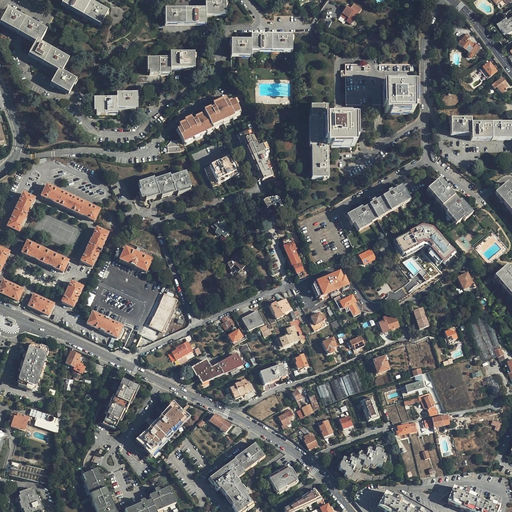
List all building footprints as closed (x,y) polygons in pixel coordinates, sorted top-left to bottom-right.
[(107,12),(85,0),(60,0),(63,1),(61,6),(99,27),(107,12)] [(225,17),(225,0),(205,1),(205,9),(164,9),(164,24),(205,24),(205,18),(225,17)] [(346,7),(341,14),(353,21),(361,10),(361,9),(351,3),(348,8),(346,7)] [(68,60),(39,44),(46,31),(7,10),(0,23),(36,42),(29,55),(58,71),(51,83),(69,93),(76,82),(61,74),(68,60)] [(511,16),(508,19),(507,16),(503,19),(503,20),(500,23),(502,28),(504,27),(507,32),(511,29),(511,16)] [(479,49),(475,45),(474,46),(466,40),(469,37),(466,34),(457,45),(468,55),(467,56),(468,58),(469,59),(471,58),(479,49)] [(508,40),(504,34),(498,38),(502,44),(508,40)] [(291,53),(291,36),(250,36),(250,41),(230,41),(230,58),(250,58),(250,53),(291,53)] [(194,68),(194,53),(170,54),(170,59),(149,59),(149,76),(170,75),(170,68),(194,68)] [(496,72),(488,63),(484,66),(483,65),(482,66),(481,66),(481,67),(489,78),(496,73),(496,72)] [(413,113),(412,65),(345,65),(345,106),(384,106),(384,113),(413,113)] [(507,88),(504,84),(505,83),(501,78),(493,85),(501,95),(505,91),(504,90),(507,88)] [(137,110),(137,93),(117,93),(117,98),(96,99),(96,115),(117,115),(117,110),(137,110)] [(211,128),(210,126),(234,115),(233,114),(240,110),(235,98),(228,102),(227,99),(224,100),(223,98),(213,103),(214,104),(201,110),(202,113),(190,119),(189,118),(182,121),(183,123),(177,125),(178,127),(175,129),(180,138),(169,143),(163,148),(164,154),(178,151),(185,148),(182,142),(211,128)] [(354,146),(354,118),(327,118),(327,107),(310,107),(310,179),(327,179),(327,147),(354,146)] [(510,141),(510,126),(468,126),(468,120),(449,120),(449,135),(469,135),(469,140),(510,141)] [(251,130),(239,134),(256,175),(258,179),(259,178),(260,180),(261,181),(272,176),(270,170),(271,169),(269,163),(267,164),(266,160),(267,159),(267,158),(268,158),(267,155),(268,154),(267,151),(268,151),(266,148),(267,147),(266,144),(258,147),(257,146),(256,146),(255,144),(256,143),(251,130)] [(256,175),(239,134),(236,135),(254,176),(256,175)] [(227,175),(237,171),(230,156),(204,169),(210,183),(221,178),(223,181),(228,179),(227,175)] [(191,188),(186,173),(171,178),(170,176),(155,181),(154,179),(138,184),(141,191),(139,192),(142,200),(146,199),(146,201),(162,196),(162,198),(177,193),(178,195),(191,191),(190,188),(191,188)] [(221,178),(210,183),(212,187),(223,181),(221,178)] [(442,207),(455,199),(450,192),(451,191),(448,187),(446,188),(444,185),(439,180),(428,190),(442,207)] [(266,183),(267,191),(274,190),(273,182),(266,183)] [(99,211),(74,199),(73,200),(70,199),(70,198),(46,186),(40,197),(45,199),(46,199),(53,202),(53,203),(81,217),(82,216),(89,219),(88,220),(93,222),(99,211)] [(511,192),(506,186),(494,196),(511,215),(511,192)] [(391,195),(390,193),(387,195),(388,197),(378,202),(374,204),(373,202),(369,204),(370,206),(362,210),(361,209),(345,218),(349,224),(351,223),(354,229),(367,222),(367,221),(406,200),(400,190),(394,193),(391,195)] [(426,191),(440,208),(442,207),(428,190),(426,191)] [(20,227),(23,221),(24,221),(28,212),(28,211),(31,205),(34,200),(22,194),(7,228),(18,233),(21,228),(20,227)] [(278,202),(277,197),(274,198),(272,194),(269,195),(272,204),(278,202)] [(511,215),(494,196),(493,198),(511,217),(511,215)] [(456,201),(455,199),(442,207),(448,214),(457,225),(462,221),(464,223),(467,220),(465,218),(470,214),(461,202),(459,204),(456,201)] [(407,202),(406,200),(367,221),(367,222),(368,223),(407,202)] [(457,225),(448,214),(446,215),(446,216),(455,227),(457,225)] [(214,232),(223,239),(226,235),(226,234),(229,231),(223,220),(218,223),(217,222),(210,226),(215,230),(214,232)] [(369,224),(368,223),(367,222),(354,229),(355,231),(369,224)] [(411,230),(395,239),(405,253),(423,243),(430,244),(443,260),(456,251),(432,225),(422,223),(411,230)] [(99,252),(107,234),(96,229),(93,234),(94,234),(91,241),(90,241),(85,250),(86,251),(83,257),(82,257),(80,262),(91,267),(99,252)] [(298,279),(309,274),(306,268),(302,270),(294,251),(297,250),(291,237),(282,241),(285,246),(284,247),(295,274),(296,274),(298,278),(298,279)] [(67,262),(27,242),(22,253),(30,258),(31,257),(38,260),(38,261),(46,265),(47,265),(53,268),(53,269),(62,273),(67,262)] [(391,252),(387,244),(379,249),(384,256),(391,252)] [(145,273),(151,260),(124,248),(119,260),(145,273)] [(0,269),(8,254),(0,249),(0,269)] [(359,255),(364,265),(375,259),(370,250),(359,255)] [(235,271),(234,272),(237,274),(244,266),(243,264),(244,262),(236,254),(230,260),(231,261),(226,263),(230,269),(231,267),(235,271)] [(511,273),(508,269),(497,279),(511,297),(511,273)] [(340,272),(316,282),(322,298),(349,286),(345,277),(342,278),(340,272)] [(473,285),(467,273),(457,278),(462,290),(463,290),(465,295),(474,290),(472,286),(473,285)] [(511,297),(497,279),(495,280),(511,299),(511,297)] [(17,302),(23,290),(14,286),(13,287),(11,286),(11,285),(2,281),(0,286),(0,293),(17,301),(17,302)] [(78,297),(82,288),(71,283),(61,303),(72,308),(74,304),(76,299),(75,299),(76,296),(78,297)] [(248,284),(242,287),(244,293),(251,289),(248,284)] [(353,293),(339,300),(343,308),(348,307),(354,317),(361,313),(355,303),(357,301),(353,293)] [(161,333),(177,301),(164,294),(159,303),(162,304),(155,319),(153,318),(148,327),(161,333)] [(48,316),(53,305),(45,301),(44,302),(41,301),(42,300),(33,295),(28,306),(48,316)] [(269,305),(276,320),(283,316),(281,314),(290,310),(284,299),(275,304),(275,303),(269,305)] [(428,327),(422,309),(412,312),(418,330),(428,327)] [(262,325),(256,312),(240,318),(248,331),(262,325)] [(121,327),(92,313),(90,318),(86,325),(111,337),(116,339),(121,327)] [(312,332),(324,326),(322,322),(324,321),(321,314),(320,315),(320,313),(318,314),(318,313),(310,317),(312,321),(308,323),(312,332)] [(232,316),(230,314),(222,318),(223,323),(221,324),(224,329),(229,327),(229,326),(233,323),(230,317),(232,316)] [(493,350),(500,347),(486,315),(467,324),(479,357),(476,358),(479,365),(496,358),(493,350)] [(398,327),(394,317),(379,323),(383,333),(398,327)] [(261,333),(269,329),(268,325),(259,328),(261,333)] [(285,329),(287,334),(288,336),(285,337),(284,335),(275,339),(279,349),(290,345),(290,344),(298,341),(294,332),(295,331),(293,326),(285,329)] [(271,334),(269,329),(261,333),(263,338),(271,334)] [(456,339),(452,329),(444,333),(448,343),(456,339)] [(232,343),(241,338),(237,331),(228,336),(232,343)] [(360,336),(349,341),(352,347),(353,347),(355,349),(364,345),(360,336)] [(335,347),(331,339),(322,343),(326,351),(327,351),(328,355),(334,353),(332,349),(335,347)] [(177,359),(185,355),(192,351),(187,341),(176,347),(177,349),(171,353),(175,360),(177,359)] [(31,342),(28,352),(22,371),(17,386),(33,391),(35,384),(36,385),(39,378),(38,377),(43,363),(46,356),(44,355),(47,346),(40,344),(40,343),(38,344),(31,342)] [(503,355),(500,347),(493,350),(496,358),(503,355)] [(22,371),(28,352),(23,354),(19,368),(22,371)] [(80,361),(78,360),(80,356),(70,352),(69,354),(65,364),(80,371),(82,367),(78,365),(80,361)] [(208,381),(243,362),(238,353),(211,369),(210,367),(209,367),(205,361),(193,367),(196,373),(196,374),(200,383),(207,379),(208,381)] [(307,366),(302,354),(294,357),(296,362),(295,362),(298,368),(303,366),(303,368),(307,366)] [(181,365),(188,361),(185,355),(177,359),(181,365)] [(387,369),(383,358),(372,361),(377,373),(387,369)] [(277,379),(285,376),(281,364),(259,373),(263,385),(268,383),(268,381),(277,378),(277,379)] [(364,390),(356,371),(316,386),(324,407),(364,390)] [(492,399),(502,395),(495,376),(486,380),(492,399)] [(426,391),(423,381),(421,381),(420,379),(418,380),(419,382),(416,383),(419,393),(426,391)] [(122,380),(119,386),(116,391),(113,398),(112,397),(109,403),(107,407),(104,413),(104,414),(106,415),(103,421),(114,427),(118,420),(119,421),(127,404),(129,405),(137,387),(122,380)] [(252,390),(249,383),(247,383),(246,380),(235,384),(235,386),(230,388),(234,397),(252,390)] [(296,391),(290,394),(294,401),(299,399),(296,391)] [(315,410),(320,408),(314,394),(309,396),(315,410)] [(426,397),(427,397),(426,394),(412,398),(414,406),(421,404),(420,399),(426,397)] [(378,418),(371,397),(360,400),(366,421),(378,418)] [(429,407),(426,397),(420,399),(421,404),(422,409),(429,407)] [(310,413),(307,405),(300,408),(303,416),(310,413)] [(162,442),(185,418),(184,417),(172,406),(138,443),(150,455),(162,442)] [(424,413),(425,418),(431,417),(431,415),(429,407),(422,409),(424,413)] [(57,417),(49,414),(49,415),(30,409),(28,414),(31,415),(31,417),(29,421),(30,423),(32,424),(34,420),(37,421),(35,425),(58,433),(59,426),(57,417)] [(302,417),(298,409),(294,411),(298,419),(302,417)] [(286,426),(290,423),(288,419),(292,416),(289,411),(277,418),(282,426),(285,425),(286,426)] [(24,430),(28,419),(23,417),(24,415),(18,413),(17,414),(12,413),(9,422),(12,423),(11,427),(19,430),(20,428),(24,430)] [(490,445),(484,413),(478,414),(484,446),(490,445)] [(217,416),(214,415),(210,422),(217,428),(225,433),(229,427),(230,426),(218,418),(217,416)] [(448,418),(448,416),(439,418),(423,421),(425,428),(433,427),(433,429),(440,428),(448,426),(447,418),(448,418)] [(352,427),(348,417),(338,420),(342,430),(352,427)] [(281,429),(286,426),(285,425),(282,426),(277,418),(275,419),(281,429)] [(332,436),(326,420),(320,422),(322,425),(318,426),(323,440),(332,436)] [(495,426),(494,430),(499,431),(502,423),(492,421),(491,425),(495,426)] [(417,429),(416,423),(397,427),(398,435),(409,433),(409,431),(417,429)] [(397,427),(390,428),(393,436),(398,435),(397,427)] [(0,476),(3,477),(4,477),(5,473),(7,462),(9,453),(11,448),(10,438),(5,432),(0,429),(0,476)] [(317,445),(312,437),(310,438),(309,436),(308,436),(307,434),(304,435),(305,441),(303,442),(307,450),(317,445)] [(289,439),(298,445),(301,441),(293,436),(289,439)] [(234,479),(263,458),(259,453),(253,445),(233,460),(233,461),(208,480),(216,492),(219,490),(231,507),(230,507),(233,511),(242,511),(252,505),(245,496),(246,495),(234,479)] [(380,467),(384,455),(380,454),(383,448),(376,445),(374,450),(368,448),(366,454),(359,452),(357,457),(351,455),(349,460),(342,458),(338,470),(345,473),(343,477),(349,479),(353,469),(360,472),(360,470),(362,466),(368,468),(369,465),(376,467),(377,466),(380,467)] [(53,468),(10,465),(9,468),(9,472),(9,474),(51,477),(52,474),(53,468)] [(268,478),(268,479),(272,485),(275,489),(279,495),(280,496),(295,486),(295,485),(293,483),(295,482),(296,481),(296,479),(293,474),(291,471),(289,472),(285,466),(268,478)] [(94,504),(93,504),(96,511),(110,511),(115,510),(116,511),(117,511),(118,509),(112,507),(109,498),(111,497),(109,493),(107,494),(102,481),(104,481),(102,476),(100,477),(96,467),(82,473),(94,504)] [(91,500),(93,504),(94,504),(82,473),(80,474),(90,500),(91,500)] [(471,511),(498,511),(500,507),(453,487),(446,501),(471,511)] [(123,510),(123,511),(126,510),(126,511),(154,511),(174,502),(168,488),(158,492),(157,488),(153,490),(155,493),(148,496),(150,500),(144,503),(143,500),(139,502),(140,504),(129,508),(124,505),(123,510)] [(316,502),(315,500),(319,498),(313,489),(299,497),(292,501),(292,502),(283,507),(285,511),(287,511),(294,511),(299,510),(316,502)] [(41,511),(40,507),(41,507),(40,503),(38,503),(36,497),(33,490),(17,495),(18,498),(16,499),(18,504),(20,510),(20,511),(41,511)] [(419,511),(384,492),(376,506),(380,509),(381,508),(387,511),(419,511)] [(154,511),(156,511),(174,505),(174,502),(154,511)]
